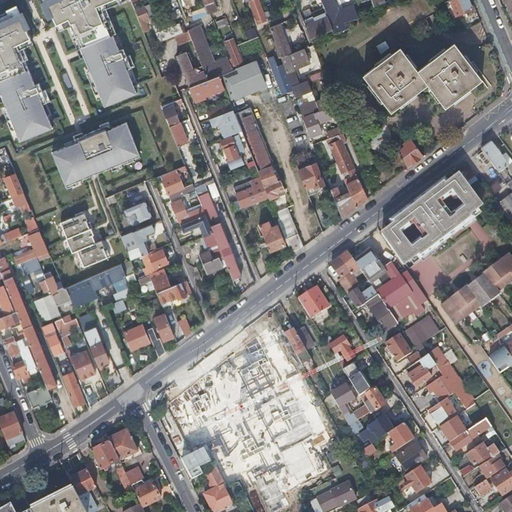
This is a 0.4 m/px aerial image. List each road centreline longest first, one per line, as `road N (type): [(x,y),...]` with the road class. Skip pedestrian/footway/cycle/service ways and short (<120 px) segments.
road 1 (residential): [(478,511),(311,258)]
road 2 (secondary): [(511,105),(311,258)]
road 3 (residential): [(181,89),(263,295)]
road 4 (residential): [(152,190),(211,334)]
road 5 (residential): [(192,511),(133,393)]
